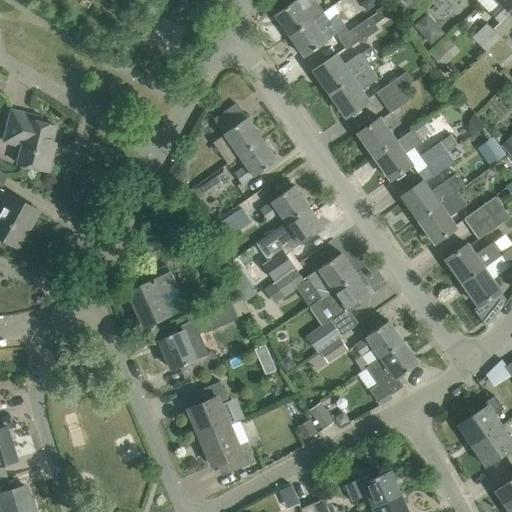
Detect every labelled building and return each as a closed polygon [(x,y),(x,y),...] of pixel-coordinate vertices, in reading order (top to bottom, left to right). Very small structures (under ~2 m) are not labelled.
[(295,0),(275,15),(282,25),(281,26),(280,28),(285,35),(287,35),(289,34),(290,36),(323,12),(316,3),(317,2),(315,0),(295,0)] [(511,0),(485,0),(481,4),(499,22),(508,12),(509,13),(511,10),(511,0)] [(290,36),(304,57),(336,34),(339,38),(349,31),(337,14),(329,20),(323,12),(290,36)] [(430,43),(443,32),(427,13),(414,24),(430,43)] [(349,31),(339,38),(347,49),(364,37),(365,39),(379,30),(374,22),(370,17),(349,31)] [(157,33),(174,43),(183,28),(166,18),(157,33)] [(478,59),(485,51),(500,37),(487,23),(472,38),(475,40),(467,47),(478,59)] [(485,51),(500,66),(511,54),(511,49),(500,37),(485,51)] [(431,56),(442,68),(460,51),(449,39),(431,56)] [(336,54),(314,69),(330,93),(369,67),(369,66),(360,54),(360,53),(343,65),(336,54)] [(330,93),(347,116),(368,101),(361,90),(378,79),(369,67),(330,93)] [(384,103),(403,89),(413,83),(406,72),(377,93),(384,103)] [(403,89),(384,103),(390,112),(410,99),(403,89)] [(213,142),(227,163),(262,139),(238,104),(219,117),(228,130),(224,133),(225,134),(213,142)] [(4,143),(22,147),(18,163),(49,171),(54,153),(50,152),(56,126),(40,122),(42,117),(12,110),(4,143)] [(358,133),(374,156),(396,141),(380,117),(358,133)] [(374,156),(390,179),(412,164),(405,154),(421,142),(420,140),(414,132),(413,130),(396,141),(374,156)] [(428,166),(447,153),(458,145),(450,135),(420,156),(428,166)] [(477,146),(485,162),(503,153),(495,137),(477,146)] [(227,163),(228,163),(238,156),(245,165),(234,174),(241,183),(252,176),(253,177),(277,160),(262,139),(227,163)] [(421,171),(428,181),(454,162),(447,153),(428,166),(421,171)] [(402,196),(418,219),(465,185),(457,173),(431,191),(424,180),(402,196)] [(279,212),(286,222),(309,206),(294,185),(271,201),(271,202),(260,210),(267,220),(279,212)] [(418,219),(435,242),(456,227),(449,217),(467,204),(458,192),(466,186),(465,185),(418,219)] [(40,211),(22,201),(5,191),(0,200),(0,203),(4,205),(0,211),(0,237),(19,248),(40,211)] [(464,218),(472,229),(502,207),(495,197),(464,218)] [(226,217),(237,232),(258,216),(248,201),(226,217)] [(274,282),(294,268),(293,267),(294,267),(285,253),(301,243),(301,244),(324,228),(309,206),(286,222),(271,234),(282,250),(262,264),(274,282)] [(472,229),(479,239),(510,217),(502,207),(472,229)] [(193,244),(207,268),(218,262),(204,238),(193,244)] [(446,259),(462,282),(484,267),(503,253),(494,241),(493,241),(476,253),(468,243),(446,259)] [(511,247),(503,253),(511,265),(511,264),(511,247)] [(322,298),(333,290),(356,274),(342,253),(307,277),(322,298)] [(146,284),(128,292),(143,326),(170,314),(187,306),(177,286),(176,283),(167,265),(142,277),(146,284)] [(462,282),(478,305),(500,290),(492,279),(484,267),(462,282)] [(304,282),(294,268),(274,282),(284,296),(304,282)] [(333,290),(318,301),(330,319),(335,316),(336,318),(347,310),(348,312),(371,295),(356,274),(333,290)] [(274,282),(265,288),(274,303),(284,296),(274,282)] [(200,315),(201,318),(181,326),(183,330),(172,335),(171,334),(168,335),(169,336),(160,340),(171,369),(183,364),(189,377),(218,365),(204,333),(238,319),(237,316),(231,302),(200,315)] [(373,347),(381,358),(404,342),(389,320),(365,337),(366,338),(355,345),(361,355),(373,347)] [(318,353),(319,352),(339,337),(328,321),(306,336),(318,353)] [(339,337),(319,352),(320,353),(327,363),(347,349),(339,337)] [(404,342),(381,358),(366,368),(378,384),(370,389),(379,401),(391,393),(391,394),(404,385),(399,377),(419,363),(404,342)] [(320,353),(308,361),(315,371),(327,363),(320,353)] [(198,404),(188,409),(201,437),(229,425),(233,423),(224,403),(229,400),(221,381),(193,393),(198,404)] [(460,425),(473,444),(501,425),(494,415),(504,409),(495,395),(485,402),(487,405),(458,425),(459,426),(460,425)] [(333,422),(320,403),(310,410),(323,429),(333,422)] [(340,413),(334,416),(340,426),(350,421),(347,415),(340,413)] [(201,437),(213,465),(222,461),(228,473),(255,462),(246,442),(238,446),(229,425),(201,437)] [(473,444),(486,464),(485,465),(511,447),(511,435),(511,434),(508,436),(501,425),(473,444)] [(0,478),(6,476),(2,464),(17,459),(7,426),(0,428),(0,478)] [(361,478),(345,485),(352,500),(367,493),(372,506),(401,494),(391,469),(376,476),(372,466),(364,470),(361,478)] [(497,490),(510,510),(511,508),(511,478),(495,490),(496,491),(497,490)] [(0,511),(33,511),(25,485),(1,493),(0,489),(0,511)] [(372,506),(374,511),(409,511),(401,494),(372,506)] [(312,504),(315,511),(330,511),(325,498),(312,504)]
